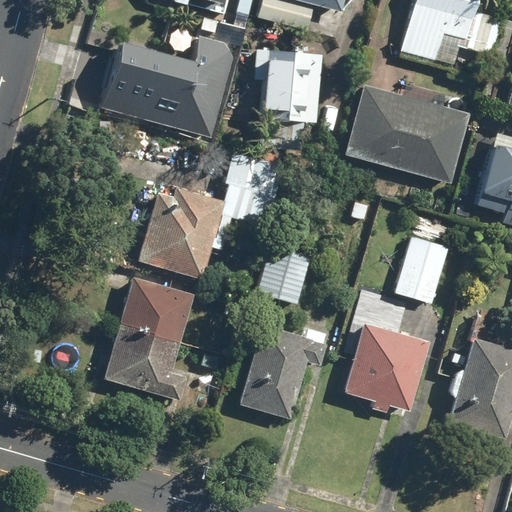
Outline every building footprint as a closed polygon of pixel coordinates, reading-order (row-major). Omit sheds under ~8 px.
[(344,0),(303,0),(342,10),(344,0)] [(414,0),(399,49),(453,63),(459,45),(463,46),(477,0),(414,0)] [(199,34),(194,57),(121,37),(102,106),(211,135),(232,56),(236,61),(245,26),(219,20),(214,37),(199,34)] [(511,42),(498,99),(511,102),(511,42)] [(292,46),(255,46),(252,84),(260,84),(257,115),(262,115),(259,145),(299,150),(302,119),(314,120),(320,52),(292,46)] [(449,181),(469,112),(365,83),(346,152),(449,181)] [(511,142),(495,138),(476,203),(504,211),(501,219),(511,222),(511,142)] [(137,257),(201,276),(224,199),(174,185),(172,193),(157,189),(137,257)] [(449,244),(409,233),(394,290),(433,301),(449,244)] [(313,248),(269,234),(251,289),(295,303),(313,248)] [(131,275),(105,378),(180,397),(186,374),(171,370),(191,290),(131,275)] [(428,339),(395,330),(397,323),(356,312),(345,350),(355,352),(345,392),(373,399),(371,406),(387,410),(389,404),(409,409),(428,339)] [(289,416),(305,359),(319,362),(325,342),(322,341),(325,331),(306,326),(303,335),(261,323),(238,401),(289,416)] [(511,410),(511,346),(473,335),(447,420),(504,437),(511,410)]
